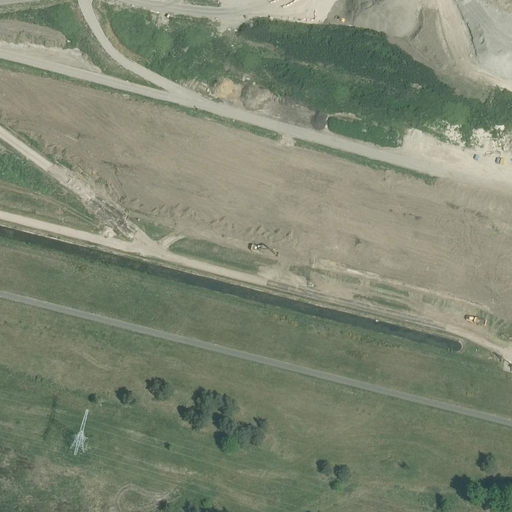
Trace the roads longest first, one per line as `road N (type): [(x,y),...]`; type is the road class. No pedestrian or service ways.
road 1 (track): [(0,216),(466,336),(511,355)]
road 2 (unclassified): [(0,293),(511,422)]
